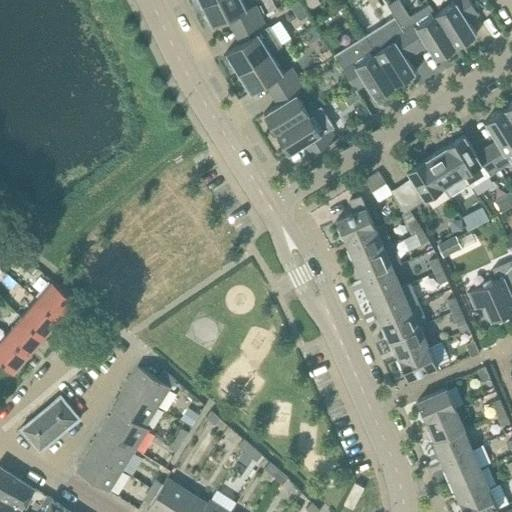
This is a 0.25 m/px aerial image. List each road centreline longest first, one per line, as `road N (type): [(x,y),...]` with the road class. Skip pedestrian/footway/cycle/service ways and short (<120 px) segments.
road 1 (unclassified): [(403,511),(390,455),(341,343),(270,210)]
road 2 (unclassified): [(270,210),(511,57)]
road 3 (unclassified): [(270,210),(150,0)]
road 4 (residential): [(108,319),(136,344),(44,473)]
road 5 (residential): [(0,423),(108,319)]
road 6 (unclassified): [(108,319),(0,227)]
